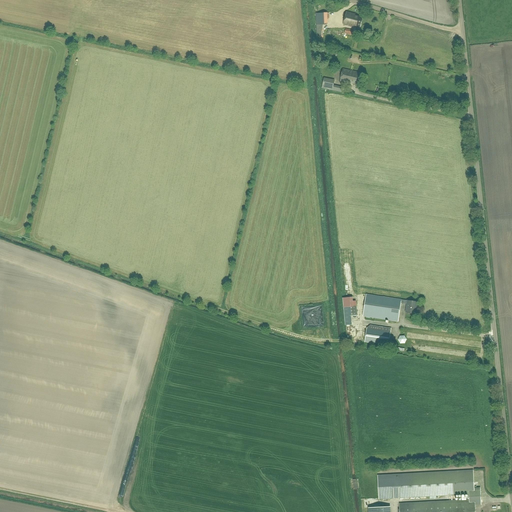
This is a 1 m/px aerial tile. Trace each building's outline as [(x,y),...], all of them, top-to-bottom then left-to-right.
[(320,38),(323,27),(323,24),(335,24),(334,13),(328,13),(327,9),(313,10),(313,14),(315,14),(316,25),(317,37),(320,38)] [(362,18),(355,16),(356,15),(346,12),(343,25),(355,28),(356,26),(360,27),(362,18)] [(351,84),(352,83),(358,84),(360,74),(359,74),(360,72),(344,69),(341,82),(351,84)] [(323,88),(332,90),(333,86),(334,82),(324,80),(323,88)] [(407,301),(401,300),(366,294),(363,316),(398,321),(401,303),(407,304),(406,313),(415,314),(417,302),(407,301)] [(352,325),(351,316),(357,316),(356,306),(353,306),(353,297),(342,298),(345,326),(352,325)] [(358,325),(348,327),(350,337),(360,335),(358,325)] [(388,345),(390,332),(391,328),(382,327),(381,331),(366,329),(364,342),(388,345)] [(404,333),(397,337),(401,343),(408,339),(404,333)] [(378,475),(379,498),(469,494),(470,500),(399,503),(399,511),(475,511),(475,505),(481,505),(480,488),(474,488),(473,470),(378,475)]
